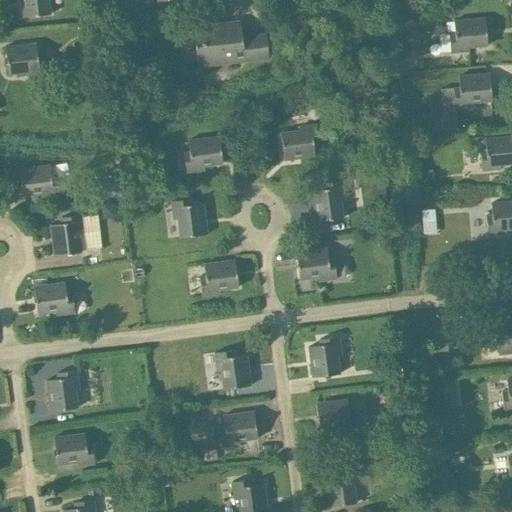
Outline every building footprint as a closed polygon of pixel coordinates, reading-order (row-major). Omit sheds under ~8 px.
[(19,0),(22,17),(49,14),(46,0),(19,0)] [(454,32),(448,32),(449,52),(468,50),(468,46),(486,45),(484,18),(453,20),(454,32)] [(192,26),(196,66),(267,58),(265,33),(241,36),(239,20),(192,26)] [(35,43),(4,47),(7,74),(26,72),(26,76),(44,73),(42,54),(36,55),(35,43)] [(452,88),(454,107),(472,106),(472,102),(491,100),(488,73),(457,76),(458,87),(452,88)] [(339,89),(351,113),(366,105),(353,81),(339,89)] [(469,129),(468,119),(457,120),(458,130),(469,129)] [(279,133),(283,160),(314,156),(312,144),(318,143),(316,124),(297,126),(298,130),(279,133)] [(479,150),(481,170),(499,168),(499,164),(511,163),(511,135),(484,138),(485,150),(479,150)] [(188,152),(182,152),(185,172),(203,170),(203,166),(221,163),(218,136),(187,140),(188,152)] [(17,169),(21,196),(39,194),(40,198),(58,195),(56,176),(50,177),(48,165),(17,169)] [(383,167),(369,169),(372,195),(385,193),(383,167)] [(421,186),(434,185),(433,172),(420,173),(421,186)] [(322,189),(311,190),(315,221),(342,218),(339,199),(343,199),(341,180),(321,183),(322,189)] [(190,199),(170,201),(173,219),(177,219),(179,237),(206,234),(202,203),(190,205),(190,199)] [(491,214),(485,215),(487,234),(505,233),(505,229),(511,228),(511,200),(490,203),(491,214)] [(60,223),(49,225),(53,256),(80,252),(77,234),(81,233),(79,215),(78,207),(73,208),(74,215),(60,217),(60,223)] [(421,210),(422,222),(435,221),(434,209),(421,210)] [(389,228),(377,229),(380,247),(391,245),(389,228)] [(326,248),(295,252),(298,279),(317,277),(317,281),(336,278),(333,259),(327,260),(326,248)] [(198,276),(201,296),(219,293),(219,289),(237,287),(234,260),(203,264),(204,275),(198,276)] [(142,268),(133,269),(134,277),(142,276),(142,268)] [(33,286),(36,313),(55,311),(55,315),(74,312),(71,293),(65,294),(64,282),(33,286)] [(501,334),(496,335),(497,354),(511,352),(511,321),(500,322),(501,334)] [(432,328),(433,340),(446,339),(445,327),(432,328)] [(308,346),(312,377),(339,374),(336,355),(340,355),(338,336),(318,339),(319,345),(308,346)] [(214,353),(216,371),(220,371),(222,389),(249,385),(245,355),(234,356),(233,350),(214,353)] [(389,375),(402,375),(402,366),(389,367),(389,375)] [(57,379),(45,380),(49,411),(76,408),(74,389),(78,389),(75,370),(56,373),(57,379)] [(501,391),(502,411),(511,409),(511,378),(506,379),(507,391),(501,391)] [(443,384),(444,397),(456,395),(455,383),(443,384)] [(315,403),(318,430),(337,428),(337,432),(356,430),(353,410),(347,411),(346,399),(315,403)] [(198,418),(197,411),(189,411),(190,419),(198,418)] [(218,428),(220,447),(239,445),(238,441),(257,438),(253,411),(222,415),(224,427),(218,428)] [(53,437),(56,464),(75,462),(75,466),(93,464),(91,444),(85,445),(83,433),(53,437)] [(203,451),(204,460),(217,459),(216,449),(203,451)] [(467,465),(453,466),(453,475),(467,474),(467,465)] [(324,475),(328,506),(355,503),(353,484),(357,484),(354,466),(335,468),(336,474),(324,475)] [(231,482),(233,500),(237,500),(239,511),(266,511),(263,484),(251,485),(250,479),(231,482)] [(122,485),(107,487),(109,496),(123,494),(122,485)] [(62,510),(62,511),(93,511),(92,500),(73,502),(73,508),(62,510)]
